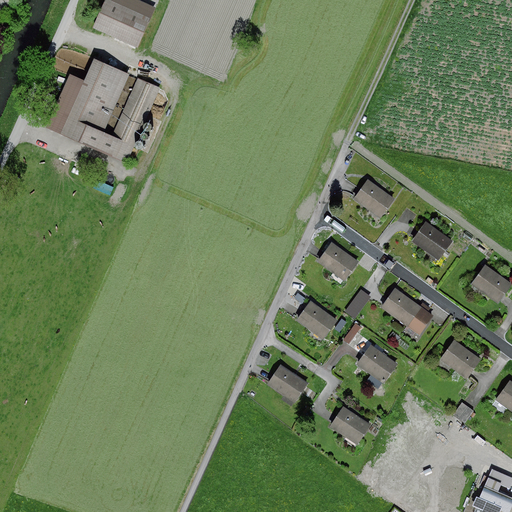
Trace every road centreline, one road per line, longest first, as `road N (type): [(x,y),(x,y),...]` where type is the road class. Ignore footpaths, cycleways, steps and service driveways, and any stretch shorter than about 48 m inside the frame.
road 1 (track): [(319,215),(414,0)]
road 2 (residential): [(511,349),(319,215)]
road 3 (residential): [(186,511),(266,334)]
road 4 (unclassified): [(0,166),(74,0)]
road 5 (residential): [(266,334),(319,215)]
road 6 (residential): [(266,334),(328,376),(321,407),(329,416)]
